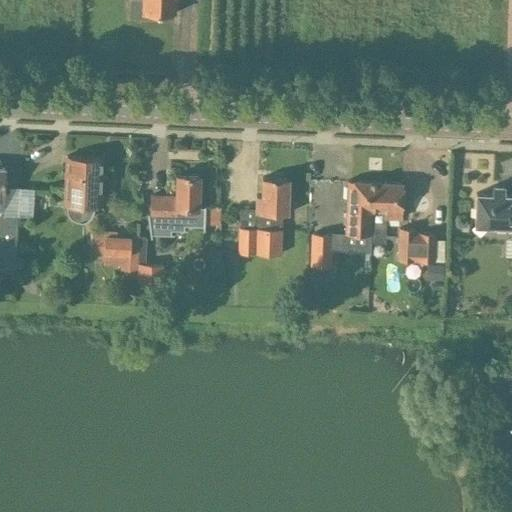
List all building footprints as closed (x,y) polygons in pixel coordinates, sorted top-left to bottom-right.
[(129,0),(129,1),(142,1),(142,12),(174,13),(174,0),(129,0)] [(96,204),(100,205),(103,157),(67,155),(65,204),(69,204),(69,211),(75,218),(81,220),(90,218),(96,211),(96,204)] [(205,206),(198,206),(199,175),(177,174),(176,194),(150,194),(149,218),(151,234),(172,234),(172,228),(186,228),(186,224),(205,224),(205,206)] [(256,195),(256,212),(255,226),(238,226),(238,252),(282,254),(283,227),(282,227),(282,213),(288,213),(289,178),(262,177),(261,195),(256,195)] [(346,221),(346,233),(346,234),(371,234),(372,221),(366,221),(367,195),(378,196),(379,181),(347,180),(346,221)] [(367,195),(366,221),(372,221),(371,234),(371,239),(385,240),(386,216),(402,217),(403,182),(379,181),(378,196),(367,195)] [(493,193),(477,192),(476,220),(492,220),(491,225),(511,226),(511,193),(505,193),(505,186),(493,185),(493,193)] [(0,264),(15,266),(18,213),(0,213),(0,221),(0,264)] [(418,227),(401,227),(399,258),(436,259),(438,232),(418,231),(418,227)] [(137,235),(116,235),(116,231),(89,231),(88,253),(101,254),(100,260),(111,261),(111,286),(137,286),(137,263),(137,235)] [(330,266),(331,234),(313,233),(312,265),(330,266)] [(165,263),(137,263),(137,286),(165,286),(165,263)]
